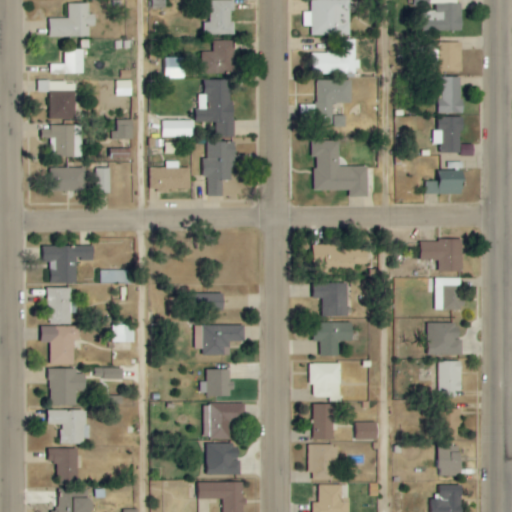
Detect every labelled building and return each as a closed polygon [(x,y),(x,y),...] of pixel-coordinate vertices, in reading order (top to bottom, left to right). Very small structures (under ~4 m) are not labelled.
[(235,35),(235,23),(231,23),(231,12),(235,12),(234,0),(209,1),(210,23),(203,23),(203,35),(235,35)] [(349,0),(310,0),(311,12),(303,12),(303,27),(310,27),(311,36),(350,36),(349,0)] [(413,0),(414,8),(430,9),(429,0),(413,0)] [(460,0),(434,0),(435,12),(423,12),(423,32),(462,31),(460,0)] [(89,38),(89,27),(95,27),(95,15),(88,15),(88,4),(68,4),(68,19),(50,19),(50,37),(89,38)] [(311,54),(311,75),(358,74),(358,61),(356,61),(356,40),(340,40),(341,53),(311,54)] [(234,41),(213,42),(213,53),(201,53),(202,74),(235,73),(234,41)] [(462,72),(462,43),(432,43),(432,53),(439,53),(438,72),(462,72)] [(83,50),(64,51),(64,65),(50,65),(50,75),(84,74),(83,50)] [(184,79),(185,58),(165,58),(164,79),(184,79)] [(461,114),(462,78),(441,78),(440,114),(461,114)] [(232,80),(204,80),(204,95),(197,95),(197,123),(213,123),(213,134),(232,134),(232,80)] [(131,96),(131,81),(116,81),(116,97),(131,96)] [(317,81),(317,125),(335,125),(335,127),(346,127),(346,117),(333,116),(333,104),(352,104),(352,81),(317,81)] [(75,120),(75,83),(50,83),(50,119),(75,120)] [(300,120),(315,121),(315,106),(300,105),(300,120)] [(433,144),(441,144),(441,153),(462,153),(461,118),(439,118),(439,130),(433,131),(433,144)] [(133,121),(117,120),(117,132),(111,132),(111,139),(133,140),(133,121)] [(193,121),(160,121),(160,137),(193,138),(193,121)] [(82,127),(43,127),(42,138),(55,139),(55,158),(81,158),(82,127)] [(130,140),(115,141),(115,154),(131,153),(130,140)] [(316,191),(350,191),(350,198),(368,198),(368,167),(339,167),(340,142),(313,142),(312,157),(316,157),(316,191)] [(208,196),(223,196),(223,181),(231,181),(231,169),(235,169),(236,143),(206,143),(205,178),(208,178),(208,196)] [(190,169),(178,169),(178,162),(165,162),(165,168),(150,169),(151,192),(169,191),(169,190),(190,190),(190,169)] [(425,195),(463,194),(462,162),(446,162),(446,171),(438,171),(439,182),(425,182),(425,195)] [(84,168),(50,169),(50,192),(85,191),(84,168)] [(110,169),(95,169),(95,193),(109,193),(110,169)] [(421,261),(439,260),(439,271),(463,271),(463,240),(421,240),(421,261)] [(43,246),(43,262),(50,262),(50,283),(77,283),(77,260),(94,260),(94,245),(43,246)] [(339,250),(339,245),(313,245),(313,274),(354,275),(354,264),(368,264),(369,250),(339,250)] [(130,271),(99,270),(99,284),(130,284),(130,271)] [(435,310),(461,310),(462,278),(436,278),(435,310)] [(347,316),(348,283),(314,283),(313,300),(322,300),(322,316),(347,316)] [(47,288),(48,325),(72,324),(71,313),(77,313),(77,303),(72,303),(71,288),(47,288)] [(320,357),(339,356),(338,341),(353,341),(352,323),(313,323),(314,342),(320,342),(320,357)] [(461,356),(461,324),(428,323),(427,355),(461,356)] [(134,325),(112,325),(113,343),(134,342),(134,325)] [(195,349),(203,349),(203,356),(228,355),(227,341),(245,341),(244,325),(195,326),(195,349)] [(74,365),(75,340),(80,340),(80,327),(42,326),(42,343),(50,343),(50,365),(74,365)] [(462,395),(462,361),(438,362),(439,395),(462,395)] [(341,364),(310,364),(310,386),(313,386),(312,398),(328,398),(328,402),(340,402),(341,364)] [(96,367),(96,378),(122,379),(123,368),(96,367)] [(76,406),(77,391),(86,391),(86,374),(77,374),(77,369),(50,369),(50,405),(76,406)] [(231,369),(206,370),(206,382),(200,382),(201,396),(232,395),(231,369)] [(229,438),(230,423),(244,423),(244,404),(203,404),(203,438),(229,438)] [(333,439),(332,404),(312,404),(313,440),(333,439)] [(462,410),(441,409),(440,435),(457,436),(458,428),(461,428),(462,410)] [(61,443),(88,443),(88,411),(47,411),(47,424),(61,424),(61,443)] [(357,441),(378,441),(378,422),(356,423),(357,441)] [(207,475),(239,475),(238,444),(206,444),(207,475)] [(461,445),(439,444),(438,476),(460,477),(461,445)] [(332,481),(333,461),(337,461),(338,445),(309,445),(308,480),(332,481)] [(49,462),(58,463),(57,484),(77,484),(78,449),(49,449),(49,462)] [(199,483),(199,499),(223,499),(222,511),(244,511),(244,482),(199,483)] [(348,511),(349,486),(319,485),(318,503),(313,503),(312,511),(348,511)] [(431,511),(462,511),(462,485),(440,486),(440,498),(432,499),(431,511)] [(76,491),(57,492),(57,510),(51,510),(51,511),(92,511),(92,499),(76,499),(76,491)]
